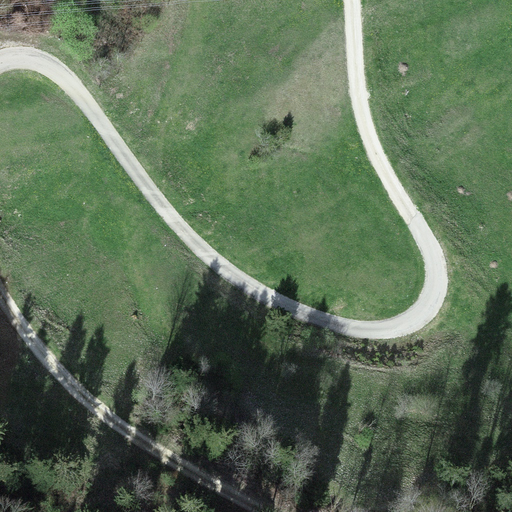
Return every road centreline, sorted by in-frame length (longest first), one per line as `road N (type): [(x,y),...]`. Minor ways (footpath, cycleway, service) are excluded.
road 1 (track): [(0,56),(22,51),(62,70),(165,214),(237,285),(300,315),(378,334),(421,324),(439,299),(434,260),(415,217),(378,171),(352,0)]
road 2 (track): [(252,511),(98,414),(34,351),(0,300)]
